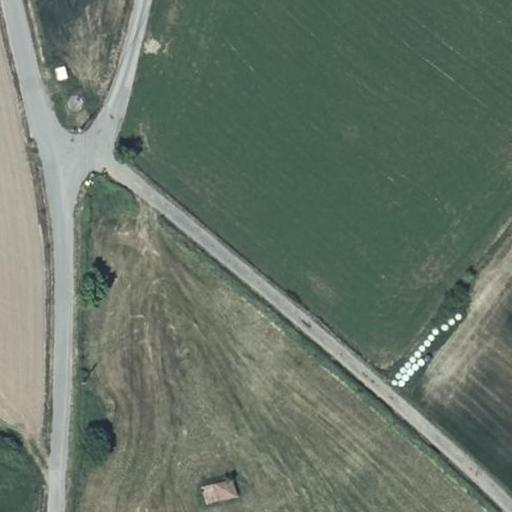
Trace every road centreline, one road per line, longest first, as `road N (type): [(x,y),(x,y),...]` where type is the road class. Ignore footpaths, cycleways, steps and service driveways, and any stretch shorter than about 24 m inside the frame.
road 1 (unclassified): [(89,148),(511,509)]
road 2 (residential): [(56,511),(64,145)]
road 3 (unclassified): [(89,148),(107,129),(144,0)]
road 4 (unclassified): [(64,145),(43,125),(12,0)]
